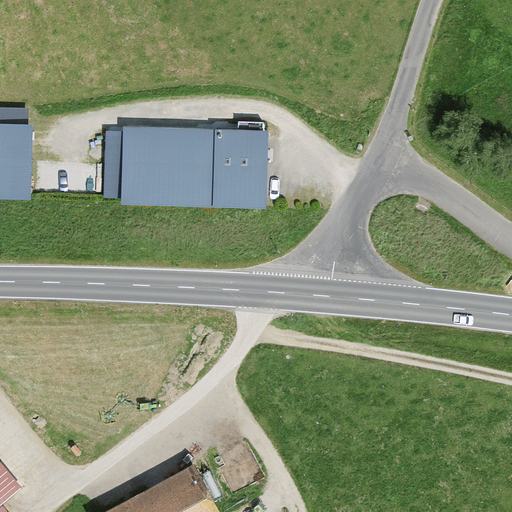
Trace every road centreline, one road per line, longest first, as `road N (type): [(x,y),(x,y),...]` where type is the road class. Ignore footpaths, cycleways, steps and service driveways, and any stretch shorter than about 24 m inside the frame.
road 1 (track): [(47,511),(199,394),(286,293)]
road 2 (secondary): [(0,283),(286,293)]
road 3 (track): [(255,333),(511,379)]
road 4 (secondary): [(286,293),(511,316)]
road 5 (unclassified): [(286,293),(385,156)]
road 6 (unclassified): [(385,156),(431,0)]
road 7 (unclassified): [(385,156),(511,240)]
